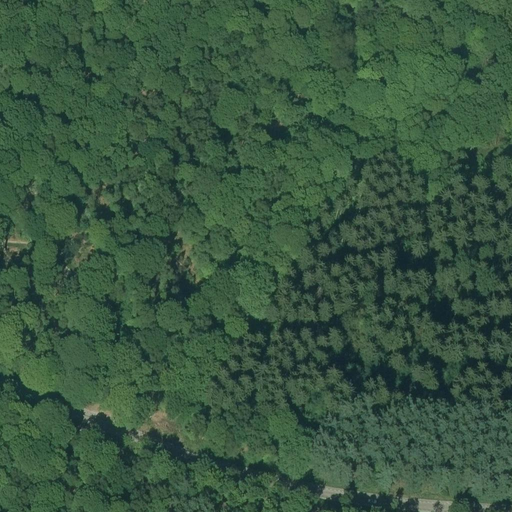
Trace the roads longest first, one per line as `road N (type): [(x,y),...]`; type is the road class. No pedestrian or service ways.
road 1 (tertiary): [(0,381),(166,449),(270,480),(386,502),(511,511)]
road 2 (track): [(89,418),(110,387),(203,383),(303,259),(511,181)]
road 3 (unknown): [(187,387),(253,420),(313,433),(389,420),(511,422)]
road 4 (unknown): [(187,387),(124,355),(64,265),(0,240)]
